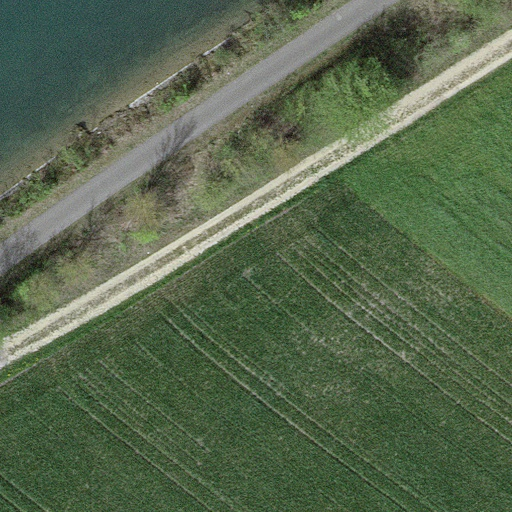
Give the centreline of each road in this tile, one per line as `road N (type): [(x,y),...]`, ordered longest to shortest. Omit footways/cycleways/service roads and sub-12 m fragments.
road 1 (track): [(511,44),(0,353)]
road 2 (track): [(379,0),(0,262)]
